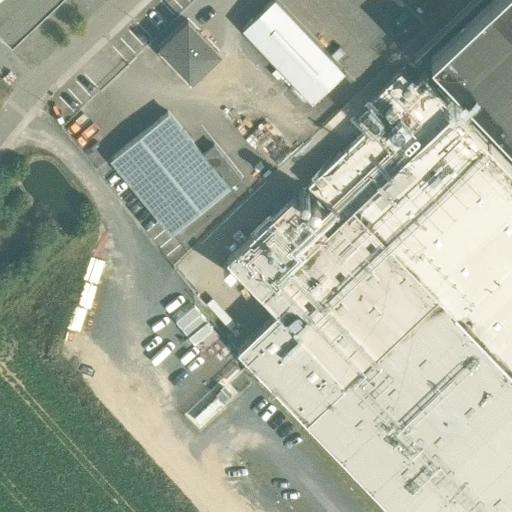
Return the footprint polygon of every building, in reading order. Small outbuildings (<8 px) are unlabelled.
[(0,0),(0,31),(12,43),(56,0),(0,0)] [(344,72),(276,0),(273,0),(243,29),(312,102),(344,72)] [(475,0),(414,59),(511,161),(511,140),(430,55),(486,0),(475,0)] [(511,22),(490,0),(486,0),(430,55),(511,140),(511,22)] [(511,0),(490,0),(511,22),(511,0)] [(218,52),(188,21),(159,49),(189,80),(218,52)] [(191,83),(210,100),(237,71),(219,53),(191,83)] [(400,71),(370,100),(389,121),(418,93),(412,86),(413,84),(400,71)] [(370,125),(320,173),(352,207),(454,109),(454,110),(455,109),(422,75),(413,84),(412,86),(418,93),(389,121),(377,132),(370,125)] [(454,109),(352,207),(457,314),(511,373),(511,170),(454,110),(454,109)] [(202,156),(168,113),(111,159),(172,234),(229,189),(224,183),(202,156)] [(237,174),(214,146),(202,156),(224,183),(237,174)] [(305,251),(260,295),(276,312),(345,384),(422,311),(439,329),(457,314),(352,207),(320,173),(308,184),(340,218),(327,231),(305,251)] [(327,231),(294,196),(272,216),(305,251),(327,231)] [(260,295),(305,251),(272,217),(226,260),(260,295)] [(387,511),(511,511),(511,373),(457,314),(439,329),(422,311),(345,384),(276,312),(237,350),(387,511)]
